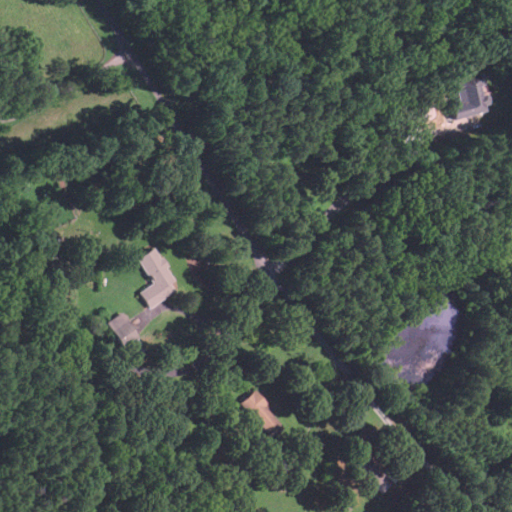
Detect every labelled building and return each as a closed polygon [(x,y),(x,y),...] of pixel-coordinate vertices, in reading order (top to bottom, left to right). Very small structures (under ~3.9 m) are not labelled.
[(490,113),(447,124),(443,107),(458,103),(452,80),(480,73),(490,113)] [(449,121),(452,133),(471,128),(468,115),(449,121)] [(169,284),(174,290),(150,307),(138,291),(150,282),(134,260),(151,248),(175,280),(169,284)] [(122,351),(138,340),(119,311),(103,322),(122,351)] [(232,408),(249,390),(281,421),(265,439),(232,408)] [(342,465),(359,441),(396,467),(379,492),(342,465)]
